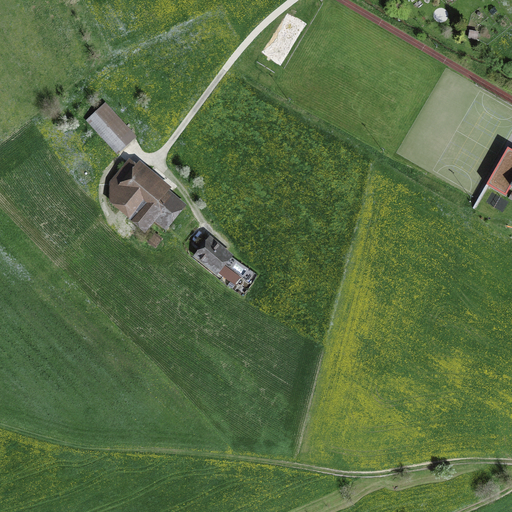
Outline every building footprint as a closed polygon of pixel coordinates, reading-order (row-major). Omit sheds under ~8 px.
[(105,104),(87,121),(111,146),(114,144),(120,151),(128,143),(122,136),(129,130),(105,104)] [(511,150),(508,148),(486,185),(506,196),(511,186),(511,150)] [(93,162),(99,169),(104,164),(97,158),(93,162)] [(111,200),(144,229),(155,215),(165,223),(179,206),(128,163),(111,183),(111,200)] [(151,251),(161,239),(155,234),(145,246),(151,251)] [(212,241),(200,255),(217,269),(227,257),(219,250),(220,248),(212,241)] [(224,265),(243,274),(248,265),(229,256),(224,265)]
